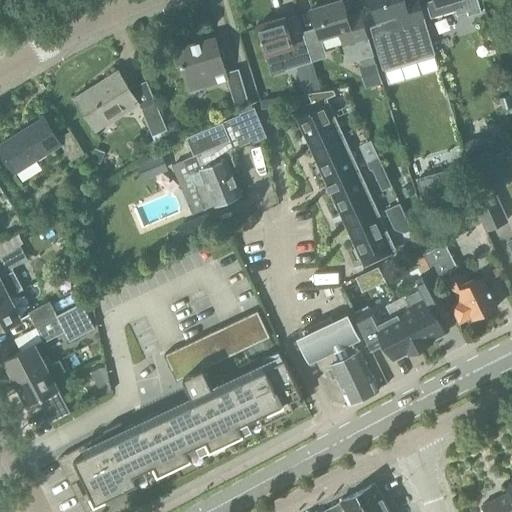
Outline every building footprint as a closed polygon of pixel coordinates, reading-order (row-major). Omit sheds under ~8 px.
[(349,61),(373,54),(360,12),(346,16),(341,0),(339,0),(311,9),(320,38),(338,32),(343,49),(345,48),(349,61)] [(371,0),(377,20),(380,19),(381,23),(370,27),(382,68),(436,53),(419,0),(371,0)] [(429,0),(425,1),(431,17),(455,10),(456,14),(467,11),(469,15),(481,11),(477,0),(429,0)] [(265,53),(279,49),(286,69),(311,61),(304,35),(291,39),(284,17),(257,25),(265,53)] [(225,72),(215,37),(176,48),(189,91),(227,79),(235,105),(248,102),(238,68),(225,72)] [(118,71),(76,97),(96,129),(138,102),(139,104),(152,135),(167,129),(146,80),(129,87),(118,71)] [(305,93),(321,90),(316,72),(300,76),(305,93)] [(344,134),(327,98),(336,94),(334,89),(308,93),(313,104),(296,112),(313,148),(344,134)] [(266,136),(253,107),(239,113),(240,115),(252,142),(266,136)] [(58,138),(45,117),(0,145),(0,149),(14,172),(60,143),(71,161),(84,152),(70,130),(58,138)] [(223,122),(186,137),(193,155),(194,155),(201,169),(215,204),(241,193),(232,171),(236,169),(231,157),(233,156),(230,152),(235,150),(234,149),(223,122)] [(360,171),(344,134),(313,148),(329,185),(356,173),(360,171)] [(468,155),(495,147),(491,134),(464,142),(468,155)] [(144,180),(169,170),(160,149),(143,156),(137,163),(144,180)] [(382,164),(378,157),(367,162),(371,169),(373,168),(382,164)] [(387,175),(382,164),(373,168),(378,179),(387,175)] [(379,213),(363,176),(358,178),(356,173),(329,185),(349,227),(379,213)] [(499,210),(505,207),(498,192),(474,202),(487,231),(505,223),(499,210)] [(386,210),(392,221),(406,215),(400,203),(386,210)] [(396,249),(379,213),(349,227),(365,263),(396,249)] [(0,255),(7,269),(29,258),(17,236),(0,244),(0,255)] [(429,239),(419,244),(423,253),(432,272),(431,272),(434,278),(458,266),(445,243),(434,248),(429,239)] [(379,266),(356,277),(362,291),(386,280),(379,266)] [(0,301),(9,297),(25,288),(15,271),(0,279),(0,278),(0,301)] [(467,285),(460,271),(446,277),(453,292),(455,291),(459,301),(452,305),(460,321),(472,315),(473,318),(496,306),(482,278),(467,285)] [(404,295),(395,299),(401,311),(420,346),(432,340),(431,339),(443,333),(435,318),(435,317),(431,309),(445,302),(434,278),(431,272),(415,280),(420,289),(405,297),(404,295)] [(227,292),(213,298),(221,317),(235,311),(227,292)] [(9,297),(0,301),(0,329),(21,319),(9,297)] [(368,305),(354,312),(368,342),(378,337),(382,345),(386,342),(394,358),(406,352),(407,353),(420,346),(401,311),(395,299),(385,305),(391,316),(376,323),(368,305)] [(30,313),(37,326),(59,315),(52,301),(30,313)] [(83,302),(59,315),(37,326),(45,341),(66,330),(72,341),(97,327),(83,302)] [(205,368),(213,364),(271,337),(258,310),(164,354),(177,381),(184,377),(193,396),(213,386),(205,368)] [(304,333),(297,336),(311,363),(317,360),(321,367),(322,369),(323,369),(324,370),(325,370),(327,370),(332,367),(349,403),(378,390),(359,350),(356,351),(352,344),(362,339),(348,311),(324,323),(322,317),(301,327),(304,333)] [(34,343),(4,358),(18,384),(47,368),(46,366),(50,363),(46,355),(42,357),(34,343)] [(47,368),(18,384),(29,405),(39,399),(51,422),(70,412),(58,389),(52,376),(65,370),(59,359),(46,366),(47,368)] [(123,489),(139,482),(135,474),(155,464),(159,472),(190,458),(186,449),(207,439),(211,448),(242,433),(238,425),(259,415),(263,423),(295,408),(291,400),(302,395),(285,359),(127,433),(123,427),(107,434),(106,433),(58,458),(59,459),(63,457),(90,508),(123,491),(124,492),(125,492),(123,489)] [(75,398),(97,386),(89,372),(67,383),(75,398)] [(389,511),(373,482),(357,491),(368,511),(389,511)] [(368,511),(357,491),(340,500),(342,503),(338,505),(337,502),(318,511),(368,511)] [(511,511),(511,494),(511,492),(509,492),(482,504),(485,511),(511,511)]
